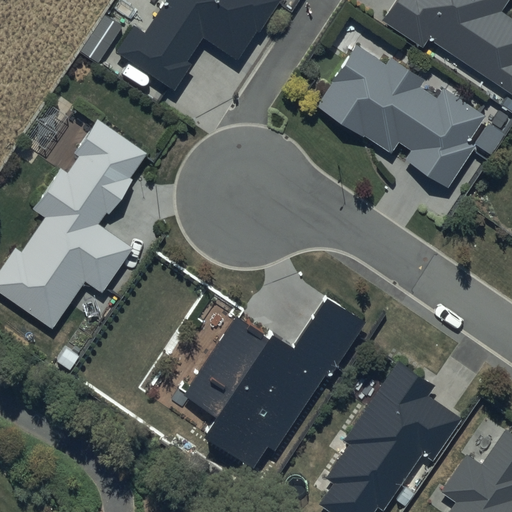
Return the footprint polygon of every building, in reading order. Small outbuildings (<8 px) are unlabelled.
[(136,18),(116,46),(175,84),(192,58),(190,56),(205,33),(237,55),(259,22),(260,23),(275,0),(161,0),(146,24),(136,18)] [(426,43),(431,34),(511,88),(511,16),(501,9),(507,0),(386,0),(378,11),(426,43)] [(334,76),(317,100),(364,134),(366,131),(390,148),(398,139),(410,148),(405,155),(445,184),(455,170),(469,181),(486,157),(472,147),(475,143),(467,137),(485,111),(448,84),(442,94),(424,81),(427,77),(394,53),(389,60),(359,39),(332,75),(334,76)] [(16,241),(0,265),(0,286),(52,323),(86,274),(102,286),(131,244),(99,222),(107,209),(111,212),(135,177),(131,174),(149,148),(94,110),(70,146),(81,153),(69,171),(58,163),(31,202),(47,214),(24,247),(16,241)] [(267,334),(234,313),(183,394),(217,416),(208,430),(262,465),(357,314),(321,291),(290,339),(271,327),(267,334)] [(398,358),(340,441),(344,444),(324,472),(334,479),(319,501),(334,511),(370,511),(380,499),(383,501),(424,443),(435,451),(460,415),(428,393),(435,384),(398,358)] [(511,511),(511,497),(510,496),(511,493),(511,428),(505,424),(482,459),(468,449),(441,490),(455,499),(446,511),(511,511)]
